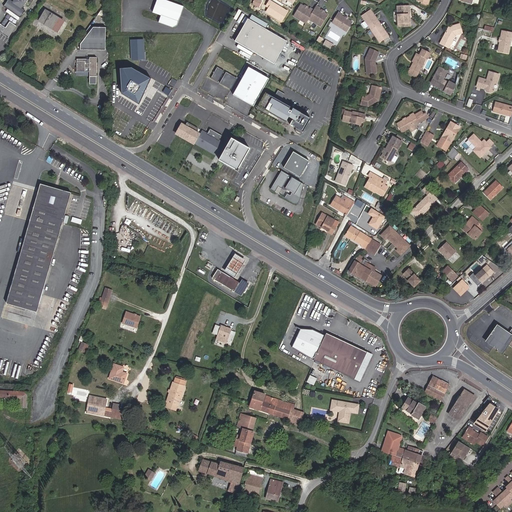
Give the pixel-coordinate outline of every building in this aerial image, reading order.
[(21,8),(26,0),(14,0),(12,3),(8,0),(4,6),(8,9),(19,17),(20,18),(25,11),(21,8)] [(184,7),(164,0),(157,0),(156,4),(153,12),(161,15),(159,23),(173,28),(177,26),(184,7)] [(308,19),(314,10),(310,8),(309,9),(307,8),(306,9),(305,8),(304,7),(301,4),(294,16),(306,23),(308,19)] [(321,26),(328,15),(324,12),(323,13),(321,12),(321,11),(319,10),(320,8),(316,6),(314,10),(308,19),(321,26)] [(411,26),(409,6),(397,6),(397,15),(398,21),(398,27),(411,26)] [(19,17),(8,9),(5,13),(16,21),(19,17)] [(60,25),(63,21),(45,10),(39,21),(53,29),(56,23),(60,25)] [(380,23),(370,10),(361,16),(371,29),(380,23)] [(347,32),(353,22),(348,19),(345,18),(341,16),(342,14),(338,12),(332,23),(347,32)] [(287,42),(247,19),(234,42),(274,65),(287,42)] [(0,31),(8,38),(16,26),(10,21),(5,28),(0,24),(0,31)] [(389,36),(380,23),(371,29),(380,43),(389,36)] [(455,36),(455,35),(463,33),(460,24),(448,27),(447,30),(448,31),(447,32),(446,32),(440,44),(448,48),(450,44),(455,36)] [(86,37),(93,27),(90,25),(83,34),(86,37)] [(81,45),(81,51),(106,51),(105,28),(93,28),(81,45)] [(508,53),(511,34),(511,33),(502,31),(500,39),(501,40),(501,41),(500,41),(498,51),(508,53)] [(455,47),(459,38),(455,36),(450,44),(455,47)] [(143,40),(131,40),(132,59),(144,59),(143,40)] [(376,73),(375,61),(379,52),(370,48),(365,59),(367,74),(376,73)] [(417,75),(426,58),(427,59),(431,53),(423,49),(420,55),(417,54),(413,62),(414,63),(416,64),(415,65),(413,65),(409,71),(411,75),(413,77),(417,75)] [(96,84),(96,57),(89,57),(89,59),(87,59),(77,59),(77,72),(89,72),(89,84),(96,84)] [(218,82),(225,71),(218,67),(211,78),(218,82)] [(449,82),(443,79),(448,71),(439,67),(431,82),(445,90),(444,91),(451,95),(452,92),(453,93),(456,85),(449,81),(449,82)] [(132,68),(120,68),(123,95),(139,105),(151,79),(132,68)] [(269,79),(248,68),(233,96),(253,108),(269,79)] [(232,90),(238,78),(226,72),(220,83),(232,90)] [(496,84),(499,75),(489,72),(487,80),(479,78),(476,87),(481,88),(481,87),(485,88),(486,92),(491,93),(495,91),(493,88),(494,83),(496,84)] [(445,90),(431,82),(430,83),(444,91),(445,90)] [(379,100),(381,88),(372,86),(370,94),(367,96),(363,95),(361,105),(368,107),(376,102),(376,101),(377,100),(379,100)] [(311,119),(293,108),(292,111),(289,110),(291,107),(281,102),(285,94),(278,90),(274,98),(266,93),(259,106),(286,122),(287,120),(291,122),(290,124),(304,132),(311,119)] [(511,116),(511,106),(495,102),(493,112),(511,117),(511,116)] [(362,121),(362,119),(364,119),(365,115),(353,112),(353,113),(345,111),(345,109),(342,109),(341,114),(344,115),(343,121),(361,125),(362,121)] [(415,125),(428,118),(426,113),(423,114),(417,118),(415,115),(414,113),(406,118),(406,119),(404,120),(402,120),(396,124),(401,133),(409,128),(415,125)] [(447,148),(460,127),(451,121),(438,143),(447,148)] [(174,134),(196,145),(201,135),(196,132),(198,129),(187,122),(186,125),(181,122),(174,134)] [(223,144),(219,142),(223,136),(211,129),(208,135),(203,132),(201,135),(196,145),(217,156),(223,144)] [(424,144),(430,133),(426,131),(420,142),(424,144)] [(427,146),(433,135),(430,133),(424,144),(427,146)] [(492,147),(491,146),(494,143),(490,139),(486,142),(484,140),(482,142),(474,134),(468,140),(476,148),(473,151),(480,159),(492,147)] [(251,149),(232,138),(219,160),(238,171),(251,149)] [(391,161),(398,149),(402,142),(400,141),(395,138),(393,141),(391,140),(390,139),(387,143),(388,144),(385,149),(384,152),(381,157),(389,162),(391,161)] [(447,148),(438,143),(437,146),(445,151),(447,148)] [(458,154),(459,152),(453,147),(447,154),(453,160),(454,158),(458,154)] [(300,177),(309,161),(294,152),(290,158),(292,159),(290,162),(288,161),(284,167),(300,177)] [(350,174),(353,165),(343,161),(335,182),(345,186),(349,177),(348,176),(349,174),(350,174)] [(454,183),(465,173),(465,172),(468,169),(461,163),(458,166),(458,165),(447,176),(454,183)] [(285,190),(288,193),(291,188),(294,190),(291,194),(289,197),(286,195),(284,200),(298,208),(300,208),(302,207),(303,206),(313,189),(282,171),(271,189),(275,192),(278,188),(284,192),(285,190)] [(384,185),(386,182),(370,172),(368,176),(371,177),(373,179),(368,188),(375,191),(383,196),(388,187),(384,185)] [(368,188),(373,179),(371,177),(365,188),(374,193),(375,191),(368,188)] [(490,200),(503,188),(496,180),(483,193),(490,200)] [(62,224),(71,193),(41,184),(6,303),(37,312),(62,224)] [(419,219),(435,202),(438,199),(425,186),(422,190),(427,195),(412,211),(419,219)] [(347,213),(354,202),(345,196),(343,200),(336,196),(331,205),(338,210),(339,208),(347,213)] [(479,218),(485,210),(479,205),(473,213),(479,218)] [(388,217),(391,213),(383,208),(380,212),(388,217)] [(482,221),(489,214),(485,210),(479,218),(482,221)] [(381,229),(390,219),(379,212),(378,214),(384,218),(378,228),(381,229)] [(332,234),(338,222),(322,213),(316,224),(321,227),(322,226),(324,227),(324,228),(328,231),(327,232),(332,234)] [(378,228),(384,218),(378,214),(377,214),(371,223),(378,228)] [(395,224),(399,220),(394,215),(390,219),(395,224)] [(482,232),(475,226),(479,223),(472,217),(462,229),(475,240),(482,232)] [(400,236),(390,226),(381,235),(385,240),(387,238),(393,243),(400,236)] [(380,245),(351,227),(345,236),(350,239),(352,236),(355,239),(354,241),(362,246),(361,246),(365,249),(374,255),(380,245)] [(410,246),(400,236),(393,243),(398,249),(397,251),(401,255),(410,246)] [(448,259),(456,252),(446,242),(438,250),(448,259)] [(371,271),(366,268),(368,264),(359,259),(356,257),(348,271),(365,281),(371,271)] [(482,283),(493,272),(487,265),(475,276),(482,283)] [(450,279),(455,274),(448,267),(443,272),(450,279)] [(421,281),(409,268),(403,274),(408,279),(411,282),(410,283),(414,288),(421,281)] [(240,283),(218,269),(212,278),(234,291),(240,283)] [(379,281),(381,276),(371,270),(371,271),(365,281),(367,282),(371,276),(379,281)] [(375,287),(379,281),(371,276),(367,282),(375,287)] [(462,285),(467,289),(470,287),(462,279),(459,282),(462,285)] [(451,283),(447,280),(442,286),(445,289),(451,283)] [(466,290),(459,283),(453,288),(461,296),(466,290)] [(107,304),(112,290),(105,288),(102,298),(101,301),(107,304)] [(137,328),(141,316),(126,312),(122,323),(137,328)] [(232,341),(235,332),(231,330),(231,329),(221,326),(220,327),(215,325),(212,333),(217,335),(216,339),(227,343),(228,340),(232,341)] [(511,328),(511,329),(508,333),(497,325),(494,330),(493,330),(490,333),(491,334),(488,338),(490,344),(493,346),(493,347),(496,350),(497,349),(502,352),(508,344),(511,347),(511,328)] [(315,360),(325,335),(312,329),(300,328),(292,347),(315,360)] [(354,379),(367,352),(326,333),(325,335),(315,360),(354,379)] [(360,382),(373,354),(367,352),(354,379),(360,382)] [(124,383),(127,373),(122,372),(124,367),(114,364),(109,379),(124,383)] [(314,385),(317,378),(310,375),(307,382),(314,385)] [(424,392),(442,401),(449,385),(432,376),(424,392)] [(178,405),(185,386),(184,386),(185,381),(184,381),(176,378),(174,383),(173,382),(167,402),(168,402),(178,405)] [(458,420),(469,402),(471,403),(475,397),(463,389),(448,414),(458,420)] [(27,408),(28,392),(0,390),(0,397),(20,399),(19,408),(27,408)] [(295,405),(265,396),(265,394),(255,391),(251,403),(254,404),(256,399),(271,404),(290,410),(293,411),(295,405)] [(105,408),(107,399),(90,396),(88,406),(92,407),(91,413),(103,416),(105,408)] [(407,398),(401,408),(411,413),(410,415),(418,419),(425,406),(419,402),(418,404),(407,398)] [(268,413),(271,404),(256,399),(254,404),(251,403),(249,407),(268,413)] [(357,413),(359,405),(332,400),(331,410),(340,411),(342,412),(344,414),(343,416),(341,416),(340,421),(348,423),(350,412),(357,413)] [(176,410),(178,405),(168,402),(166,407),(176,410)] [(288,419),(290,410),(271,404),(268,413),(288,419)] [(491,404),(474,424),(486,432),(500,410),(491,404)] [(124,417),(125,412),(119,410),(112,409),(112,410),(110,417),(124,420),(126,420),(126,418),(124,417)] [(300,423),(303,414),(293,411),(290,410),(288,419),(300,423)] [(252,431),(256,418),(244,415),(241,427),(240,428),(243,428),(241,435),(237,434),(236,439),(239,440),(251,443),(254,432),(252,431)] [(435,425),(437,419),(431,415),(428,420),(435,425)] [(483,446),(488,437),(481,432),(479,435),(479,436),(476,434),(477,433),(472,430),(473,429),(469,427),(465,433),(468,435),(466,439),(474,444),(476,441),(483,446)] [(398,448),(402,436),(399,434),(389,431),(382,451),(393,455),(419,464),(422,455),(419,454),(420,450),(409,447),(408,450),(406,450),(398,448)] [(247,457),(251,443),(239,440),(236,439),(234,446),(237,447),(235,454),(247,457)] [(471,448),(460,441),(450,455),(458,459),(460,456),(463,458),(471,448)] [(419,464),(393,455),(390,464),(400,467),(404,469),(403,473),(415,477),(419,464)] [(202,473),(206,460),(202,459),(198,471),(202,473)] [(237,494),(244,468),(220,461),(219,464),(206,460),(202,473),(201,476),(206,478),(208,473),(231,482),(228,491),(237,494)] [(258,496),(263,477),(248,474),(244,488),(251,490),(250,494),(258,496)] [(278,494),(281,482),(271,479),(266,499),(271,500),(271,497),(279,499),(280,494),(278,494)] [(404,492),(406,484),(400,483),(399,490),(394,489),(393,490),(388,489),(387,492),(405,496),(406,493),(404,492)] [(415,496),(417,488),(410,487),(408,495),(415,496)] [(510,499),(511,497),(511,494),(507,489),(503,492),(500,495),(507,502),(510,499)] [(507,502),(500,495),(497,497),(493,501),(500,508),(503,505),(507,502)]
